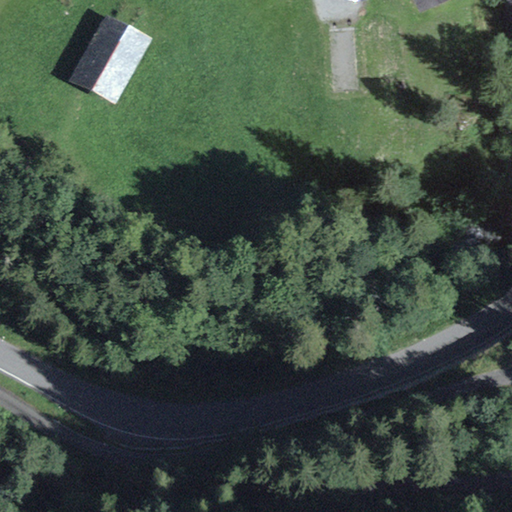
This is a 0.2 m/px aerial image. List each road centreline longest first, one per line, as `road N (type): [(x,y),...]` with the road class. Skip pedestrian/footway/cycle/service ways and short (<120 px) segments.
road 1 (tertiary): [(0,355),(112,408),(200,422),(344,388),(511,307)]
road 2 (unclassified): [(0,403),(85,449),(184,467),(511,378)]
road 3 (unclassified): [(511,475),(385,485),(311,511)]
